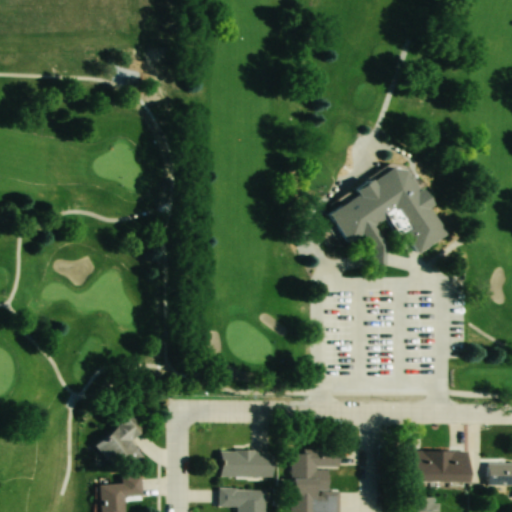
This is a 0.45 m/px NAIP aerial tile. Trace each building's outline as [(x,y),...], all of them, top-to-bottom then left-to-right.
[(447,231),(395,160),(323,213),(346,244),(356,236),(372,258),(381,251),(366,230),(381,219),(396,238),(401,235),(416,254),(447,231)] [(90,444),(111,472),(136,453),(127,441),(141,431),(130,415),(90,444)] [(287,448),(286,511),(335,511),(336,490),(325,490),(325,467),(336,467),(336,449),(287,448)] [(466,481),(466,450),(406,450),(406,481),(466,481)] [(269,451),(216,451),(216,477),(269,477),(269,451)] [(511,484),(511,462),(484,463),(484,484),(511,484)] [(95,481),(96,511),(121,511),(121,497),(138,496),(138,479),(95,481)] [(261,511),(262,489),(215,488),(214,507),(232,507),(232,511),(261,511)] [(433,511),(433,496),(402,497),(402,511),(433,511)]
